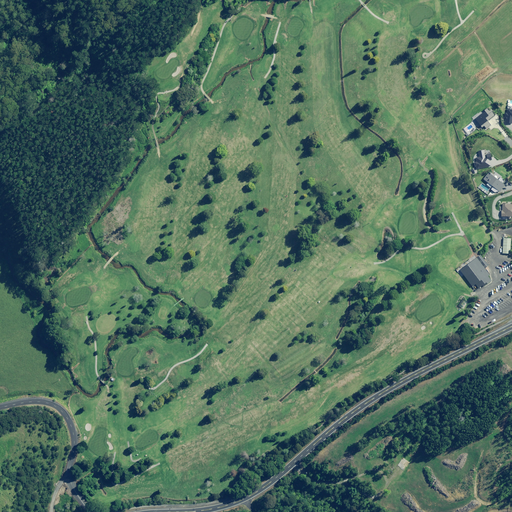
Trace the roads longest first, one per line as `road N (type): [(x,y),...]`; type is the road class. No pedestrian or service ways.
road 1 (primary): [(182,511),(249,496),(374,397),(511,326)]
road 2 (unclassified): [(90,511),(70,478),(73,441),(63,412),(39,401),(0,407)]
road 3 (track): [(476,221),(435,231),(424,211),(430,172),(415,176)]
